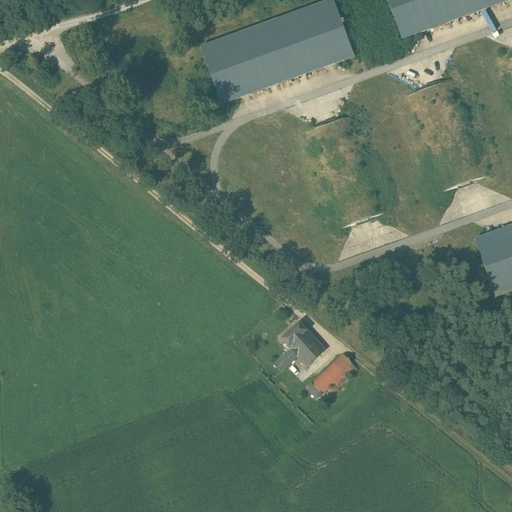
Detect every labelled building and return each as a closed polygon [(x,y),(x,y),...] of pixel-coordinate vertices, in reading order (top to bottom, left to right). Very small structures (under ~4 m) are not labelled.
[(333,0),(320,0),(198,45),(221,106),(355,57),(333,0)] [(387,0),(401,38),(507,0),(387,0)] [(447,84),(404,97),(441,196),(484,180),(447,84)] [(350,117),(306,130),(343,229),(386,213),(350,117)] [(511,223),(474,238),(496,297),(511,291),(511,223)] [(280,339),(288,348),(307,331),(299,322),(280,339)] [(291,350),(294,354),(313,337),(307,331),(288,348),(290,350),(291,350)] [(325,351),(313,337),(294,354),(297,357),(307,368),(325,351)] [(281,373),(297,357),(294,354),(291,350),(290,350),(274,366),(281,373)] [(341,356),(304,390),(317,405),(355,371),(341,356)] [(312,410),(317,405),(304,390),(298,396),(312,410)]
